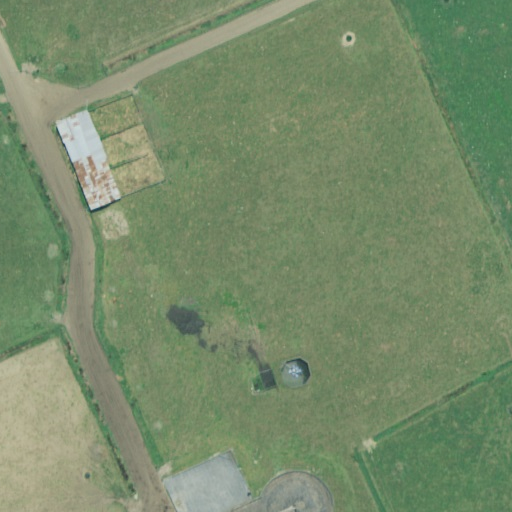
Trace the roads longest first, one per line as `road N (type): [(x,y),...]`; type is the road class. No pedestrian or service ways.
road 1 (unclassified): [(28,112),(82,231),(78,324),(163,511)]
road 2 (unclassified): [(28,112),(285,0)]
